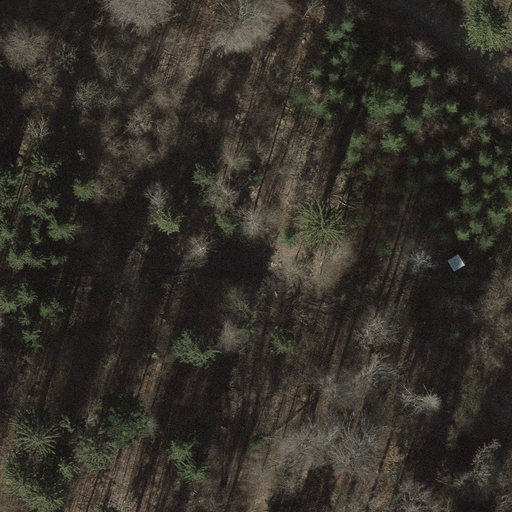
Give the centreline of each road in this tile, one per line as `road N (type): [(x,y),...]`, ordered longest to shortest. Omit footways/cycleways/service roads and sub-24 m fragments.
road 1 (track): [(511,256),(504,270),(316,292),(232,262),(127,280)]
road 2 (track): [(511,93),(470,53),(377,0)]
